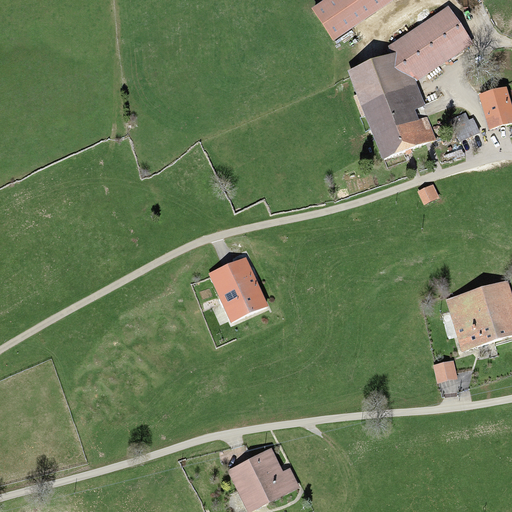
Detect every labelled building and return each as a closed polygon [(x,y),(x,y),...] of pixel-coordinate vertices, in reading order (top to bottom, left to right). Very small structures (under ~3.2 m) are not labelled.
[(389,50),(395,59),(410,80),(414,87),(472,48),(447,11),(389,50)] [(433,143),(410,80),(395,59),(348,76),(381,163),(433,143)] [(511,117),(505,94),(480,101),(489,133),(511,125),(511,117)] [(433,188),(418,195),(425,209),(439,203),(433,188)] [(245,267),(210,281),(228,326),(263,312),(245,267)] [(511,302),(507,285),(447,303),(462,355),(511,340),(511,302)] [(451,364),(433,369),(437,385),(455,381),(451,364)] [(272,456),(228,474),(243,511),(253,511),(296,495),(288,474),(280,477),(272,456)]
